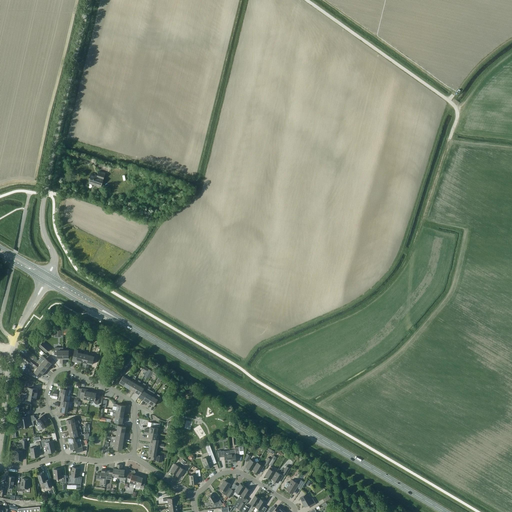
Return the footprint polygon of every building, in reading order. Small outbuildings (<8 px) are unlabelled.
[(101,187),(105,176),(105,173),(99,171),(97,176),(90,174),(88,182),(101,187)] [(39,346),(46,353),(50,348),(43,342),(39,346)] [(63,363),(63,350),(63,347),(54,347),(54,355),(57,355),(57,358),(60,358),(60,363),(63,363)] [(81,362),(83,353),(78,352),(78,350),(75,349),(72,361),(78,363),(79,361),(81,362)] [(71,355),(71,350),(63,350),(63,363),(66,363),(66,358),(69,359),(69,355),(71,355)] [(97,362),(98,355),(95,354),(94,356),(89,355),(86,367),(89,368),(90,364),(93,364),(93,361),(97,362)] [(42,363),(48,368),(52,363),(46,358),(45,358),(42,355),(41,357),(44,360),(42,363)] [(48,368),(42,363),(39,360),(37,362),(40,364),(38,367),(44,372),(48,368)] [(44,372),(38,367),(35,364),(33,366),(36,369),(34,372),(40,377),(44,372)] [(129,379),(131,375),(128,374),(126,377),(123,376),(119,383),(125,386),(129,379)] [(134,382),(136,378),(134,377),(131,380),(129,379),(125,386),(130,389),(134,382)] [(139,385),(141,381),(139,380),(137,383),(134,382),(130,389),(135,392),(139,385)] [(37,395),(38,389),(33,388),(34,384),(26,383),(25,390),(28,390),(27,393),(37,395)] [(144,388),(146,384),(144,383),(142,386),(139,385),(135,392),(140,395),(143,390),(144,388)] [(69,396),(71,386),(65,385),(64,389),(61,388),(60,394),(67,395),(69,396)] [(80,398),(84,399),(89,400),(91,392),(88,391),(88,389),(82,388),(81,394),(80,398)] [(144,400),(148,393),(150,389),(148,388),(145,392),(143,390),(140,395),(138,397),(144,400)] [(98,404),(99,398),(100,392),(94,390),(94,392),(91,392),(89,400),(95,401),(95,402),(96,404),(98,404)] [(153,396),(155,392),(153,391),(151,395),(148,393),(144,400),(149,403),(153,396)] [(36,401),(37,395),(27,393),(26,397),(23,396),(21,402),(30,404),(31,400),(36,401)] [(158,399),(160,395),(158,394),(156,398),(153,396),(149,403),(154,406),(158,399)] [(108,411),(112,412),(113,412),(113,415),(116,416),(123,417),(124,411),(117,410),(109,409),(108,411)] [(23,417),(22,414),(16,415),(17,420),(20,419),(22,428),(29,427),(28,416),(23,417)] [(40,424),(37,426),(40,430),(43,428),(49,424),(43,415),(37,420),(40,424)] [(116,416),(113,415),(111,415),(111,418),(115,418),(115,422),(122,423),(123,417),(116,416)] [(160,427),(160,424),(149,422),(148,426),(150,426),(150,429),(145,429),(145,431),(157,433),(158,428),(155,427),(156,426),(160,427)] [(68,426),(69,431),(77,430),(81,429),(80,426),(79,426),(78,423),(76,424),(68,426)] [(50,441),(49,439),(41,440),(42,446),(46,445),(48,453),(55,451),(53,441),(50,441)] [(30,448),(32,457),(39,456),(38,449),(41,449),(40,442),(36,442),(37,447),(30,448)] [(123,444),(115,443),(111,442),(111,444),(115,445),(114,449),(122,450),(123,444)] [(206,469),(213,466),(211,460),(215,458),(209,442),(205,444),(210,456),(203,459),(206,469)] [(233,450),(230,450),(230,454),(231,463),(236,462),(236,455),(240,455),(239,447),(235,447),(235,450),(233,450)] [(156,455),(157,451),(149,449),(148,455),(152,456),(151,459),(157,460),(157,462),(161,462),(162,456),(156,455)] [(226,450),(221,451),(222,457),(225,457),(225,463),(231,463),(230,454),(230,450),(226,450)] [(255,466),(257,463),(251,459),(246,467),(252,470),(252,469),(254,466),(255,466)] [(259,473),(263,466),(258,462),(257,463),(255,466),(254,466),(252,469),(259,473)] [(176,474),(181,467),(176,464),(171,471),(176,474)] [(284,472),(282,471),(280,474),(277,472),(276,473),(274,476),(273,476),(271,479),(278,483),(284,474),(286,475),(290,468),(287,466),(284,472)] [(80,468),(73,467),(71,476),(76,476),(75,483),(81,484),(82,477),(78,476),(80,468)] [(181,478),(185,470),(181,467),(176,474),(181,478)] [(274,476),(276,473),(272,470),(273,468),(271,467),(265,476),(271,480),(271,479),(273,476),(274,476)] [(54,469),(54,479),(62,478),(62,482),(66,482),(66,475),(62,475),(61,468),(54,469)] [(103,479),(103,478),(105,478),(105,479),(106,480),(108,470),(102,469),(101,473),(98,472),(97,478),(101,479),(103,479)] [(132,471),(132,470),(130,470),(127,478),(131,479),(130,482),(135,484),(138,476),(135,475),(136,472),(135,470),(132,471)] [(189,475),(190,484),(198,483),(197,476),(201,476),(200,470),(196,470),(196,474),(189,475)] [(50,479),(46,480),(44,472),(38,474),(40,483),(44,482),(46,488),(52,486),(50,479)] [(147,477),(141,475),(140,477),(138,476),(135,484),(140,485),(140,487),(144,488),(147,477)] [(15,477),(8,476),(6,486),(13,488),(15,477)] [(30,479),(22,478),(22,484),(18,484),(17,490),(23,491),(23,488),(29,489),(30,479)] [(227,496),(231,489),(228,487),(230,484),(225,480),(220,488),(224,490),(222,493),(227,496)] [(299,484),(292,480),(290,483),(288,482),(286,482),(285,485),(285,487),(287,488),(286,489),(293,493),(297,486),(301,489),(305,482),(301,480),(299,484)] [(245,487),(240,483),(235,491),(240,495),(245,487)] [(245,500),(251,490),(246,487),(241,495),(237,500),(241,503),(238,508),(241,510),(245,504),(243,502),(245,500)] [(219,498),(217,500),(213,493),(207,496),(213,505),(215,506),(217,504),(218,507),(223,504),(222,503),(219,498)] [(310,499),(307,494),(300,498),(302,502),(305,507),(309,505),(310,507),(316,504),(313,498),(310,499)] [(260,498),(255,495),(250,503),(255,506),(260,498)] [(266,502),(260,499),(255,507),(259,509),(256,511),(264,511),(266,508),(263,506),(266,502)]
